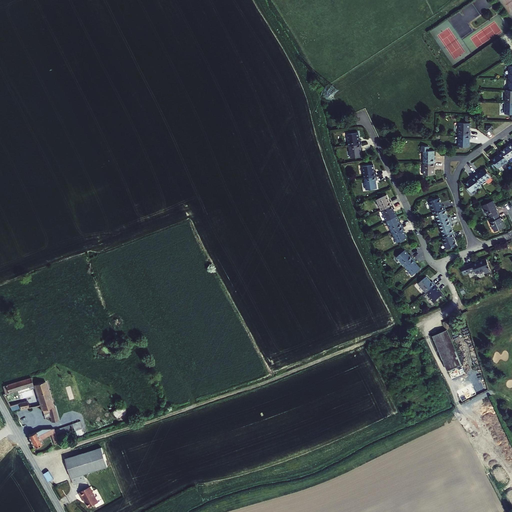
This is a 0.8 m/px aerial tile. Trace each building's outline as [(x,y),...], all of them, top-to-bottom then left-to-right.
[(459,123),(459,135),(471,135),(471,131),(470,131),(470,123),(459,123)] [(358,132),(348,134),(349,146),(361,144),(361,140),(360,140),(358,132)] [(469,147),(469,139),(470,139),(471,135),(459,135),(458,147),(469,147)] [(501,151),(508,160),(511,157),(511,144),(511,143),(508,146),(508,147),(501,151)] [(362,148),(361,144),(349,146),(351,158),(362,156),(361,148),(362,148)] [(424,163),(435,163),(435,159),(435,151),(429,151),(429,146),(422,146),(422,151),(424,151),(424,163)] [(498,169),(508,161),(508,160),(501,151),(498,154),(499,155),(492,160),(498,169)] [(435,163),(424,163),(423,175),(434,175),(434,167),(435,167),(435,163)] [(376,172),(375,173),(374,165),(363,166),(365,178),(377,176),(376,172)] [(477,172),(474,174),(479,180),(481,184),(492,177),(485,168),(478,173),(477,172)] [(471,193),(482,185),(481,184),(479,180),(474,174),(474,175),(471,178),(472,179),(465,184),(471,193)] [(377,176),(365,178),(366,190),(377,188),(376,180),(377,180),(377,176)] [(387,195),(377,199),(382,211),(393,205),(391,202),(390,202),(387,195)] [(429,202),(434,214),(435,213),(445,209),(444,206),(443,206),(440,198),(429,202)] [(490,218),(498,214),(496,211),(497,210),(493,201),(483,205),(487,215),(489,214),(490,218)] [(393,205),(382,211),(387,221),(397,217),(394,209),(395,209),(393,205)] [(435,213),(439,225),(451,221),(449,217),(448,217),(445,209),(435,213)] [(500,217),(500,218),(498,214),(490,218),(492,221),(490,222),(495,232),(505,227),(500,217)] [(397,217),(387,221),(392,232),(403,226),(401,223),(400,223),(397,217)] [(451,221),(439,225),(444,237),(454,233),(451,225),(452,224),(451,221)] [(403,226),(392,232),(397,243),(407,238),(404,231),(405,230),(403,226)] [(455,237),(454,233),(444,237),(443,237),(447,249),(457,245),(454,237),(455,237)] [(397,257),(405,266),(414,258),(411,255),(410,256),(405,250),(397,257)] [(414,258),(405,266),(413,276),(421,268),(415,262),(416,262),(414,258)] [(491,271),(486,259),(473,264),(473,263),(465,266),(468,273),(476,271),(477,274),(485,271),(486,273),(491,271)] [(426,277),(418,284),(426,293),(428,291),(435,285),(433,282),(432,283),(426,277)] [(428,291),(426,293),(434,302),(442,295),(437,289),(438,288),(435,285),(428,291)] [(462,365),(447,329),(433,335),(448,371),(462,365)] [(34,386),(31,377),(6,385),(9,393),(30,387),(34,386)] [(55,407),(46,381),(34,385),(35,388),(42,411),(43,410),(44,414),(50,412),(49,409),(55,407)] [(21,409),(20,402),(10,405),(4,394),(3,394),(9,407),(10,407),(12,411),(21,409)] [(21,410),(29,408),(29,406),(28,400),(20,402),(21,409),(21,410)] [(59,421),(56,407),(55,407),(49,409),(50,412),(44,414),(45,419),(50,417),(52,422),(59,421)] [(55,430),(57,437),(76,430),(81,428),(83,428),(80,421),(55,430)] [(42,429),(28,436),(35,448),(43,444),(41,440),(51,434),(55,445),(59,444),(57,437),(55,430),(54,428),(42,429)] [(72,478),(84,475),(108,467),(106,461),(104,454),(102,447),(66,459),(72,478)] [(86,481),(84,475),(72,478),(74,485),(86,481)] [(99,503),(90,487),(79,493),(83,501),(84,500),(86,504),(86,503),(89,508),(99,503)]
